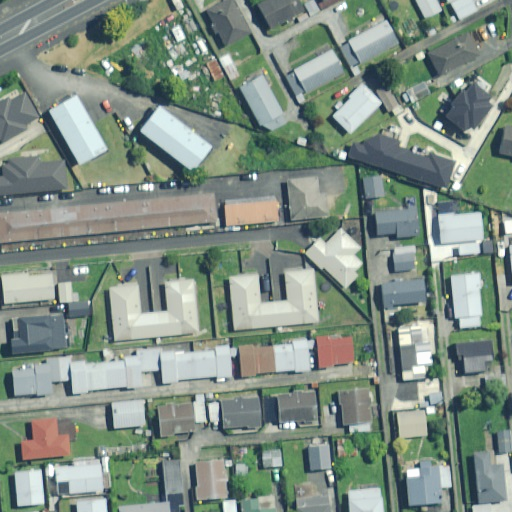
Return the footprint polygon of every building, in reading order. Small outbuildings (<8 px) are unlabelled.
[(251,33),(233,0),(224,0),(206,10),(225,47),(251,33)] [(310,17),(301,0),(266,0),(258,5),(270,30),(296,16),(299,22),(310,17)] [(441,11),(436,0),(415,0),(425,19),(441,11)] [(446,0),(448,2),(450,1),(460,20),(478,10),(472,0),(446,0)] [(399,44),(384,14),(371,21),(375,28),(340,46),(351,68),(399,44)] [(206,43),(201,30),(192,33),(197,46),(206,43)] [(480,55),(469,34),(429,55),(440,76),(480,55)] [(343,73),(329,46),(314,54),(317,59),(286,76),(298,98),(343,73)] [(239,76),(228,55),(220,60),(230,80),(239,76)] [(191,77),(186,68),(176,74),(181,83),(191,77)] [(287,123),(262,76),(240,88),(260,126),(263,124),(268,133),(287,123)] [(485,119),(464,81),(442,93),(463,132),(485,119)] [(429,94),(423,83),(409,90),(415,102),(429,94)] [(380,103),(362,85),(349,98),(350,99),(333,117),(350,134),(380,103)] [(398,106),(387,85),(377,91),(388,111),(398,106)] [(0,142),(2,145),(28,132),(26,129),(25,126),(40,118),(27,93),(10,102),(9,99),(0,103),(0,142)] [(106,150),(75,96),(48,111),(78,165),(106,150)] [(210,147),(158,107),(139,132),(191,172),(210,147)] [(466,137),(388,111),(350,134),(448,177),(466,137)] [(511,128),(503,127),(498,155),(511,157),(511,128)] [(41,164),(40,157),(9,160),(9,165),(2,166),(3,178),(0,177),(0,195),(66,190),(64,162),(41,164)] [(384,197),(382,176),(363,178),(365,199),(384,197)] [(317,197),(316,179),(287,181),(290,220),(327,218),(325,196),(317,197)] [(0,243),(218,222),(215,193),(0,214),(0,243)] [(278,221),(276,200),(225,205),(227,226),(278,221)] [(419,236),(417,208),(375,212),(377,235),(396,234),(397,238),(419,236)] [(483,240),(480,213),(439,217),(441,243),(483,240)] [(360,248),(340,229),(325,245),(319,239),(305,254),(321,269),(323,267),(345,288),(357,276),(353,272),(361,264),(352,255),(360,248)] [(479,253),(479,244),(459,246),(459,255),(479,253)] [(416,269),(414,252),(394,255),(396,271),(416,269)] [(319,322),(314,270),(285,272),(288,302),(261,304),(258,275),(230,278),(234,330),(319,322)] [(28,277),(28,274),(2,276),(5,304),(54,299),(52,274),(28,277)] [(478,317),(481,317),(478,274),(452,276),(456,319),(459,319),(460,329),(479,328),(478,317)] [(426,301),(423,279),(382,284),(385,307),(426,301)] [(199,333),(194,280),(165,283),(168,312),(141,315),(138,285),(110,288),(116,341),(199,333)] [(71,283),(60,284),(60,302),(72,302),(71,283)] [(92,315),(91,302),(69,304),(71,317),(92,315)] [(67,349),(63,313),(13,318),(15,340),(11,340),(12,354),(67,349)] [(425,379),(424,364),(431,364),(428,327),(398,330),(401,360),(403,382),(425,379)] [(316,340),(316,348),(318,348),(319,368),(334,367),(333,364),(354,363),(352,339),(329,340),(329,332),(315,333),(316,340)] [(316,348),(316,340),(291,342),(291,345),(272,346),(274,373),(309,371),(307,349),(316,348)] [(494,360),(492,340),(455,343),(457,360),(463,360),(464,373),(486,372),(485,361),(494,360)] [(274,373),(272,346),(238,349),(240,376),(274,373)] [(161,354),(162,370),(163,383),(178,382),(178,380),(240,376),(238,349),(229,349),(229,347),(214,348),(214,351),(161,354)] [(103,363),(105,389),(126,387),(126,389),(141,388),(140,372),(150,371),(162,370),(161,354),(161,349),(137,350),(137,357),(125,358),(124,362),(106,363),(103,363)] [(105,389),(103,363),(71,365),(70,357),(57,358),(59,381),(72,381),(73,394),(87,393),(87,390),(105,389)] [(59,381),(57,358),(34,360),(35,370),(14,371),(15,396),(52,394),(52,382),(59,381)] [(371,431),(368,390),(339,392),(341,425),(349,425),(350,433),(371,431)] [(317,422),(316,394),(264,396),(265,423),(317,422)] [(203,395),(197,395),(197,403),(158,406),(161,435),(193,433),(193,423),(206,422),(203,395)] [(259,428),(258,399),(221,400),(222,429),(259,428)] [(145,426),(143,401),(113,404),(115,428),(145,426)] [(219,403),(209,403),(210,422),(220,422),(219,403)] [(427,436),(424,413),(398,416),(400,438),(427,436)] [(58,437),(56,419),(31,421),(33,441),(21,442),(23,460),(70,456),(69,436),(58,437)] [(510,452),(509,429),(498,429),(499,453),(510,452)] [(333,468),(331,445),(308,447),(310,470),(333,468)] [(227,499),(226,449),(212,449),(212,460),(196,460),(196,500),(227,499)] [(505,499),(502,466),(493,466),(492,452),(473,453),(477,501),(505,499)] [(176,460),(163,461),(165,490),(178,489),(176,460)] [(437,467),(437,461),(420,462),(421,469),(406,470),(409,506),(442,503),(440,488),(450,487),(449,467),(437,467)] [(102,491),(100,465),(56,468),(57,482),(69,481),(69,493),(102,491)] [(44,504),(41,471),(15,473),(18,506),(44,504)] [(382,511),(380,489),(348,492),(349,511),(382,511)] [(329,511),(328,494),(294,497),(294,511),(329,511)] [(274,511),(273,497),(240,500),(241,511),(274,511)] [(105,511),(105,499),(77,501),(77,511),(105,511)] [(179,511),(179,507),(168,507),(167,503),(119,507),(119,511),(179,511)]
